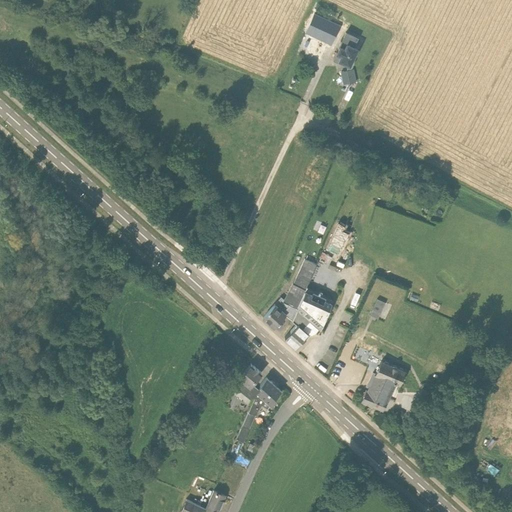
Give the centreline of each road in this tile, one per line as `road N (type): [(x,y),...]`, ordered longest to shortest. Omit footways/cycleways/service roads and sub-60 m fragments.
road 1 (primary): [(309,386),(0,108)]
road 2 (primary): [(448,511),(309,386)]
road 3 (unclassified): [(309,386),(268,435),(232,511)]
